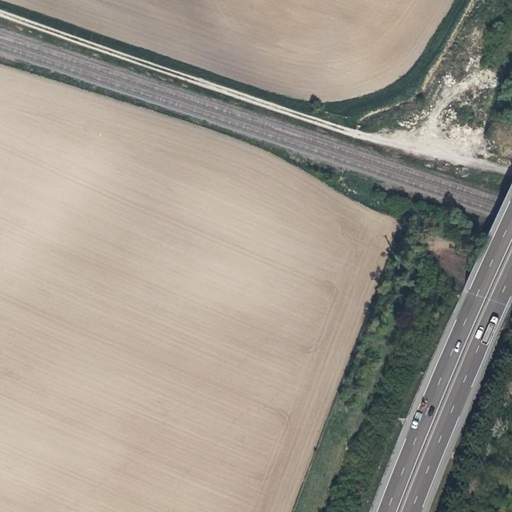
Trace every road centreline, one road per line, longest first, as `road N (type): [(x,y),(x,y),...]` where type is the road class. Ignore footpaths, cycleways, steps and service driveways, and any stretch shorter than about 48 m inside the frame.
road 1 (track): [(0,12),(365,137),(511,170)]
road 2 (motorway): [(511,219),(386,511)]
road 3 (motorway): [(410,511),(511,272)]
